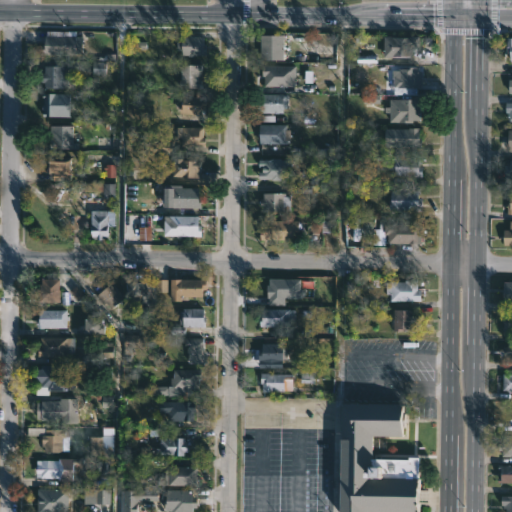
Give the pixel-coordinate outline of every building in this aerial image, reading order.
[(74,31),(74,41),(82,41),(81,53),(74,53),(74,56),(40,55),(42,36),(45,36),(45,31),(74,31)] [(283,58),(258,59),(257,33),(283,32),(283,58)] [(410,52),(410,56),(380,56),(380,35),(410,36),(410,52)] [(203,37),(205,55),(188,57),(188,55),(182,55),(181,50),(176,50),(176,41),(181,41),(181,36),(203,37)] [(201,64),(201,75),(199,75),(199,79),(201,79),(201,88),(179,88),(179,80),(182,80),(182,69),(179,69),(179,66),(182,66),(182,64),(201,64)] [(69,72),(68,87),(51,86),(51,82),(43,81),(43,72),(46,73),(47,65),(69,66),(69,72)] [(417,65),(417,70),(421,70),(421,87),(390,87),(390,78),(388,78),(390,69),(394,69),(394,67),(403,67),(403,65),(417,65)] [(284,84),(284,85),(281,85),(281,84),(257,84),(258,67),(285,68),(285,84),(284,84)] [(73,93),(72,116),(44,115),(44,104),(47,104),(47,98),(44,98),(44,92),(73,93)] [(190,93),(190,96),(205,97),(205,109),(201,110),(200,114),(180,113),(180,96),(185,96),(185,93),(190,93)] [(282,112),(254,112),(255,93),(286,93),(285,108),(282,108),(282,112)] [(418,99),(418,120),(410,120),(410,122),(387,121),(387,98),(418,99)] [(511,102),(511,120),(505,120),(505,112),(503,112),(503,102),(511,102)] [(284,143),(257,143),(257,123),(284,124),(284,143)] [(75,125),(75,148),(52,147),(52,136),(55,136),(55,132),(52,132),(52,125),(75,125)] [(417,127),(418,131),(417,131),(417,137),(419,137),(419,147),(382,146),(382,127),(417,127)] [(202,128),(204,145),(179,145),(179,128),(202,128)] [(511,128),(511,149),(503,150),(503,129),(511,128)] [(184,158),(184,159),(200,160),(200,177),(172,176),(173,157),(184,158)] [(417,157),(417,165),(420,165),(420,176),(413,176),(413,174),(388,174),(388,168),(373,168),(374,157),(417,157)] [(279,158),(279,159),(290,159),(290,178),(280,178),(279,180),(255,178),(256,171),(259,171),(259,166),(256,166),(256,159),(279,158)] [(69,170),(69,179),(51,178),(51,159),(69,160),(69,170)] [(511,178),(500,178),(501,163),(507,164),(507,159),(511,159),(511,178)] [(180,186),(198,188),(197,197),(201,198),(200,208),(165,205),(166,186),(172,187),(172,184),(180,184),(180,186)] [(404,188),(404,190),(416,189),(417,191),(417,197),(421,197),(421,211),(411,210),(411,209),(399,208),(399,210),(385,208),(386,199),(383,199),(383,194),(389,194),(389,189),(404,188)] [(283,192),(283,195),(288,195),(288,210),(260,210),(260,192),(283,192)] [(107,210),(108,213),(115,213),(115,227),(109,227),(109,229),(110,229),(110,236),(105,236),(105,238),(101,240),(95,240),(95,235),(92,235),(91,210),(107,210)] [(198,223),(198,225),(200,225),(200,236),(164,235),(164,215),(198,215),(198,223)] [(299,222),(299,233),(293,233),(293,240),(260,239),(260,233),(257,233),(257,222),(260,222),(260,219),(297,220),(296,222),(299,222)] [(511,244),(501,244),(501,229),(507,229),(507,219),(511,219),(511,244)] [(423,235),(423,237),(421,237),(421,245),(418,245),(419,243),(385,242),(385,234),(381,234),(381,231),(380,231),(380,223),(416,223),(416,225),(418,225),(418,233),(423,235)] [(62,278),(62,301),(43,301),(44,278),(62,278)] [(205,279),(205,289),(201,289),(201,296),(181,296),(181,305),(167,305),(167,299),(170,299),(170,278),(205,279)] [(415,279),(415,281),(416,281),(415,289),(418,289),(418,291),(420,291),(419,300),(388,300),(388,293),(383,293),(383,282),(415,279)] [(511,280),(511,304),(499,304),(499,280),(511,280)] [(114,282),(127,298),(114,309),(108,302),(102,305),(98,300),(100,298),(98,295),(104,290),(102,287),(108,283),(110,285),(114,282)] [(204,309),(203,315),(205,316),(205,326),(185,326),(184,333),(170,333),(171,326),(182,326),(182,324),(179,324),(179,310),(182,310),(182,307),(203,308),(204,309)] [(287,308),(292,309),(292,319),(287,319),(287,326),(256,326),(256,316),(259,316),(259,308),(287,308)] [(511,312),(511,330),(510,330),(510,334),(501,334),(501,308),(511,308),(511,312)] [(413,317),(415,318),(415,329),(393,330),(393,309),(413,309),(413,317)] [(68,310),(68,327),(43,327),(43,325),(40,325),(40,313),(42,313),(42,310),(68,310)] [(88,335),(107,335),(107,320),(88,320),(88,335)] [(146,335),(145,354),(126,354),(127,334),(146,335)] [(65,356),(65,364),(50,364),(50,356),(41,356),(41,345),(43,345),(43,337),(75,337),(75,353),(68,353),(68,356),(65,356)] [(203,355),(203,360),(199,360),(199,363),(192,362),(192,360),(190,360),(190,358),(185,358),(186,347),(184,347),(184,337),(202,338),(203,355)] [(281,342),(281,344),(286,345),(288,358),(281,358),(281,361),(255,361),(255,349),(259,349),(259,343),(281,342)] [(511,342),(503,343),(503,362),(511,362),(511,342)] [(62,365),(62,373),(68,373),(67,395),(51,395),(51,387),(44,387),(44,382),(41,382),(41,369),(44,369),(44,365),(62,365)] [(200,369),(201,376),(199,376),(199,380),(198,380),(198,387),(176,387),(175,396),(153,395),(153,386),(170,386),(170,377),(172,377),(172,368),(200,369)] [(267,372),(291,373),(291,390),(260,391),(258,372),(267,372)] [(511,390),(500,390),(500,373),(511,373),(511,390)] [(79,398),(79,417),(82,417),(82,421),(79,421),(79,423),(62,423),(62,421),(45,420),(45,419),(40,419),(41,402),(45,402),(45,400),(62,400),(62,398),(79,398)] [(195,401),(198,401),(198,411),(196,411),(196,421),(174,421),(174,412),(162,412),(162,401),(195,401)] [(372,464),(372,477),(419,477),(418,511),(338,511),(340,438),(341,438),(342,403),(404,404),(403,435),(373,435),(372,464)] [(44,427),(44,428),(69,429),(67,452),(42,451),(43,446),(40,446),(40,435),(26,435),(26,427),(44,427)] [(511,458),(499,458),(499,449),(495,449),(495,443),(499,443),(499,434),(511,434),(511,458)] [(104,436),(104,443),(113,443),(113,456),(88,455),(88,436),(104,436)] [(186,437),(186,448),(191,448),(191,451),(186,451),(186,456),(181,456),(181,454),(157,454),(157,448),(163,448),(164,438),(186,437)] [(88,459),(88,479),(39,477),(39,461),(64,461),(64,458),(88,459)] [(197,466),(196,485),(167,484),(167,482),(164,482),(164,470),(168,470),(168,465),(197,466)] [(511,482),(494,482),(495,478),(498,478),(499,465),(511,465),(511,482)] [(73,486),(73,490),(70,490),(69,511),(39,511),(41,488),(67,489),(67,486),(73,486)] [(110,489),(109,504),(83,503),(83,501),(80,501),(80,498),(83,498),(83,488),(110,489)] [(139,490),(139,499),(142,499),(142,503),(139,503),(139,511),(126,511),(126,490),(139,490)] [(511,495),(511,511),(503,511),(503,508),(501,508),(501,505),(498,505),(498,495),(511,495)] [(196,498),(196,508),(192,508),(192,511),(166,511),(166,504),(169,504),(169,496),(196,496),(196,498)]
